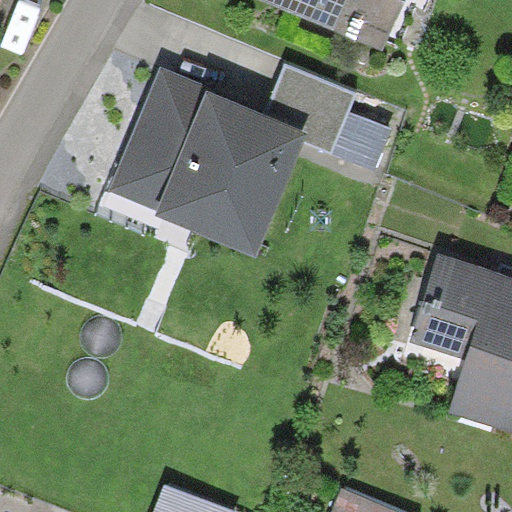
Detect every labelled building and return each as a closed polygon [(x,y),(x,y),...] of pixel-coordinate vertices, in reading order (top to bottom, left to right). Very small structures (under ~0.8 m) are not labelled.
[(270,0),(392,51),(413,0),(270,0)] [(398,127),(351,109),(359,89),(289,62),(271,109),(313,125),(307,140),(382,168),(398,127)] [(307,131),(150,71),(99,204),(256,264),(307,131)] [(511,286),(426,263),(403,343),(460,359),(443,417),(511,436),(511,286)] [(158,511),(242,511),(244,509),(169,482),(158,511)] [(386,511),(340,492),(331,511),(386,511)]
